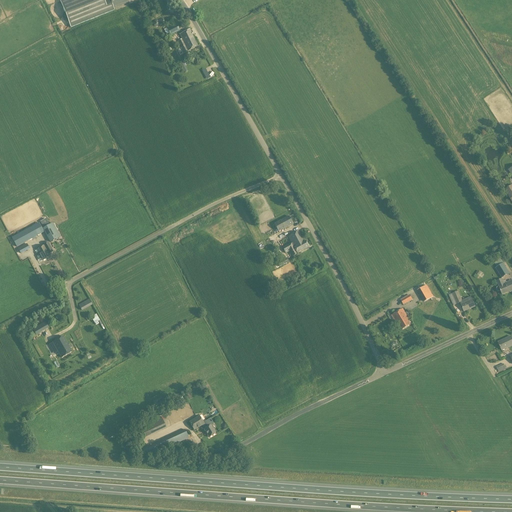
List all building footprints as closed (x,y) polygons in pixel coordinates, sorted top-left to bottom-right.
[(104,2),(103,0),(64,0),(60,2),(67,19),(70,28),(114,10),(114,8),(129,2),(127,0),(109,0),(104,2)] [(178,29),(175,24),(167,28),(170,36),(180,31),(178,29)] [(187,43),(186,41),(194,38),(192,35),(192,34),(190,30),(179,35),(182,39),(178,41),(181,47),(185,45),(187,43)] [(187,51),(198,46),(197,46),(194,38),(186,41),(187,43),(185,45),(181,47),(184,53),(188,52),(187,51)] [(288,217),(274,224),(278,232),(293,224),(288,217)] [(43,228),(49,225),(46,219),(45,219),(40,222),(43,228)] [(39,223),(11,238),(17,247),(26,243),(44,232),(42,229),(39,223)] [(60,238),(52,224),(43,229),(50,243),(52,242),(60,238)] [(298,232),(288,237),(292,243),(282,248),(285,254),(289,251),(292,257),(297,255),(296,254),(308,247),(305,241),(304,242),(298,232)] [(43,246),(37,250),(39,255),(43,261),(50,257),(48,254),(53,252),(51,248),(48,242),(43,245),(43,246)] [(30,249),(27,244),(18,249),(21,254),(30,249)] [(502,257),(493,263),(496,267),(495,268),(502,279),(509,274),(503,263),(505,262),(502,257)] [(277,263),(279,267),(288,263),(286,258),(277,263)] [(497,291),(499,292),(500,291),(502,295),(511,291),(511,280),(506,283),(505,281),(503,282),(502,279),(496,281),(499,287),(497,287),(496,289),(497,291)] [(433,297),(426,285),(417,291),(424,303),(433,297)] [(471,299),(470,297),(462,301),(458,291),(449,295),(453,306),(460,303),(464,312),(475,307),(472,299),(471,299)] [(412,300),(409,295),(400,300),(403,305),(412,300)] [(92,305),(89,299),(79,305),(81,311),(92,305)] [(408,318),(403,309),(393,315),(392,316),(398,327),(399,327),(401,330),(410,325),(407,319),(408,318)] [(63,337),(53,343),(55,346),(46,351),(49,357),(56,352),(60,359),(61,358),(72,352),(70,349),(72,348),(70,344),(68,345),(63,337)] [(511,345),(511,339),(511,337),(498,343),(502,351),(503,350),(508,347),(511,345)] [(503,364),(496,367),(498,372),(506,369),(505,368),(503,364)] [(155,406),(163,401),(161,397),(153,401),(155,406)] [(194,430),(202,425),(204,429),(209,437),(215,433),(211,426),(213,424),(210,418),(206,421),(205,420),(202,422),(199,416),(196,418),(189,422),(192,426),(194,430)] [(162,417),(135,429),(141,440),(166,428),(162,417)] [(145,448),(141,449),(146,458),(188,438),(185,430),(145,448)]
